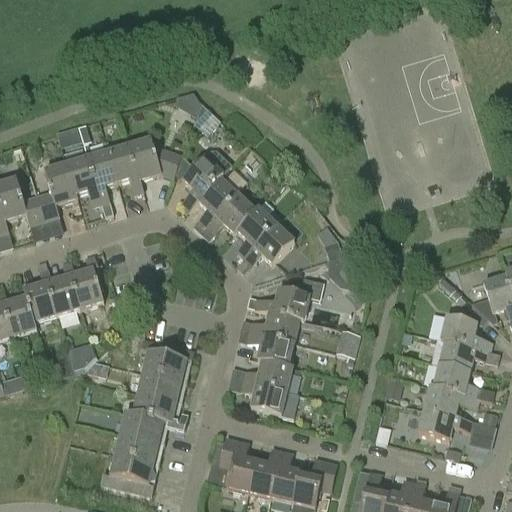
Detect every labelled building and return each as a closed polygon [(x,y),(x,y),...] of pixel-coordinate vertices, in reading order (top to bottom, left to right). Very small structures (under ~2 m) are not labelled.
[(190,119),(197,124),(202,110),(203,111),(203,110),(197,101),(190,119)] [(201,131),(205,127),(212,119),(208,115),(203,111),(202,110),(197,124),(195,129),(196,130),(199,134),(201,131)] [(162,157),(154,159),(151,147),(128,154),(142,200),(143,200),(140,189),(161,182),(175,187),(183,164),(162,157)] [(142,200),(128,154),(108,160),(117,191),(129,187),(133,202),(142,200)] [(254,178),(264,166),(252,155),(242,166),(254,178)] [(204,164),(205,165),(184,188),(194,198),(182,212),(189,219),(199,208),(223,182),(223,181),(232,171),(217,157),(211,157),(204,164)] [(117,191),(108,160),(87,166),(101,212),(104,224),(112,222),(103,195),(117,191)] [(101,212),(87,166),(66,173),(76,207),(77,207),(76,203),(87,199),(91,215),(101,212)] [(76,207),(66,173),(44,179),(50,200),(36,204),(43,229),(58,225),(54,214),(76,207)] [(209,218),(199,228),(196,232),(204,239),(238,202),(221,186),(224,183),(223,182),(199,208),(209,218)] [(16,187),(0,191),(0,217),(3,228),(24,222),(28,234),(43,229),(36,204),(22,208),(16,187)] [(238,202),(204,239),(212,246),(225,232),(235,242),(238,239),(259,215),(258,215),(255,218),(238,202)] [(238,239),(248,248),(238,258),(245,265),(239,271),(240,272),(277,232),(259,215),(238,239)] [(295,249),(277,232),(240,272),(246,278),(252,271),(254,273),(264,262),(274,272),(295,249)] [(331,232),(320,238),(334,261),(344,254),(331,232)] [(90,278),(77,282),(73,283),(83,317),(106,310),(98,283),(102,282),(96,263),(87,266),(90,278)] [(68,285),(55,289),(49,290),(60,324),(83,317),(73,283),(77,282),(74,270),(65,273),(68,285)] [(42,279),(45,291),(24,298),(26,306),(36,331),(60,324),(49,290),(55,289),(51,277),(42,279)] [(472,309),(472,310),(488,325),(492,329),(498,327),(494,317),(504,314),(508,328),(510,328),(511,335),(511,302),(505,282),(482,289),(487,305),(472,309)] [(277,309),(259,304),(249,302),(247,313),(270,319),(305,327),(310,304),(320,306),(324,289),(304,284),(300,299),(280,295),(277,309)] [(455,295),(443,284),(438,290),(456,306),(461,301),(455,296),(455,295)] [(6,299),(2,300),(15,346),(38,339),(36,331),(26,306),(10,310),(6,299)] [(0,350),(15,346),(2,300),(0,300),(0,350)] [(437,345),(437,347),(489,359),(489,358),(491,347),(474,343),(477,330),(482,332),(488,325),(472,310),(468,328),(446,322),(440,346),(437,345)] [(244,326),(241,337),(295,350),(300,327),(305,328),(305,327),(270,319),(267,332),(244,326)] [(337,357),(355,363),(362,339),(344,334),(337,357)] [(295,350),(241,337),(239,346),(262,352),(259,365),(294,373),(294,372),(290,372),(295,350)] [(143,356),(151,358),(189,368),(194,369),(196,362),(197,359),(172,354),(145,347),(143,356)] [(489,359),(437,347),(432,369),(439,371),(470,378),(473,365),(496,370),(499,360),(489,358),(489,359)] [(67,376),(98,367),(92,348),(61,358),(67,376)] [(118,462),(113,483),(151,492),(156,471),(161,450),(166,429),(169,430),(174,431),(175,428),(179,410),(184,388),(189,368),(151,358),(146,379),(141,401),(136,421),(128,419),(123,441),(118,462)] [(233,374),(231,384),(288,398),(294,373),(259,365),(259,366),(263,367),(260,380),(247,377),(233,374)] [(439,371),(433,394),(478,405),(478,404),(492,407),(494,397),(467,390),(470,378),(439,371)] [(288,398),(231,384),(229,395),(256,401),(252,415),(294,424),(299,400),(288,398)] [(478,405),(433,394),(429,393),(423,417),(455,424),(458,410),(476,414),(478,405)] [(110,434),(114,415),(80,407),(76,425),(110,434)] [(455,424),(423,417),(418,441),(449,448),(452,434),(493,444),(496,434),(455,424)] [(227,444),(226,449),(216,446),(211,470),(220,472),(232,475),(228,494),(249,499),(256,467),(245,465),(249,449),(227,444)] [(268,470),(256,467),(249,499),(271,504),(282,458),(272,455),(268,470)] [(282,458),(271,504),(293,510),(300,478),(289,475),(293,460),(282,458)] [(315,511),(319,497),(331,500),(338,471),(315,466),(312,480),(300,478),(293,510),(292,511),(315,511)] [(361,477),(354,506),(351,511),(385,511),(389,499),(377,496),(381,481),(370,479),(361,477)] [(152,492),(151,492),(113,483),(105,481),(102,491),(130,497),(146,501),(154,503),(156,494),(156,493),(152,492)] [(400,502),(389,499),(385,511),(408,511),(414,489),(404,487),(400,502)] [(424,491),(414,489),(408,511),(431,511),(432,509),(420,506),(424,491)] [(444,511),(432,509),(431,511),(455,511),(458,499),(448,497),(444,511)]
